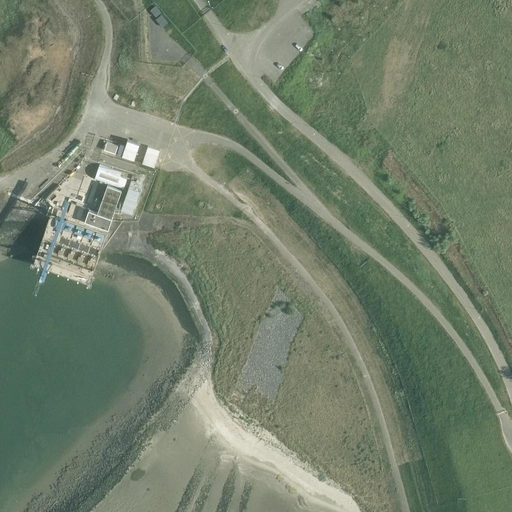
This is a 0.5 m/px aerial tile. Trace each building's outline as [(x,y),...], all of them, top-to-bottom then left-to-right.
[(155,6),(150,10),(156,16),(160,12),(155,6)] [(161,15),(157,18),(156,19),(162,26),(167,22),(161,15)] [(106,142),(104,149),(115,153),(118,146),(106,142)] [(123,189),(127,178),(120,176),(121,172),(99,164),(94,179),(123,189)] [(143,176),(145,171),(138,168),(135,174),(143,176)] [(132,213),(142,184),(131,180),(121,209),(132,213)] [(102,249),(113,219),(114,217),(112,216),(113,212),(121,190),(107,185),(101,202),(92,199),(89,208),(84,207),(86,203),(71,197),(70,201),(63,199),(59,208),(55,207),(42,245),(36,261),(91,281),(95,269),(102,249)] [(79,187),(76,195),(83,198),(86,190),(79,187)]
